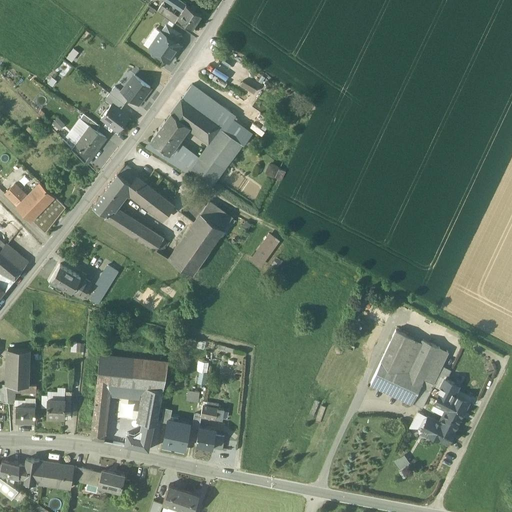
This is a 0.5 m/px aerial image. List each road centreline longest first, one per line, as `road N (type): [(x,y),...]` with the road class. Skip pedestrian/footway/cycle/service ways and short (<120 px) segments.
road 1 (secondary): [(421,511),(78,445),(0,442)]
road 2 (residential): [(225,0),(173,85),(0,311)]
road 3 (track): [(487,399),(510,349),(253,218)]
